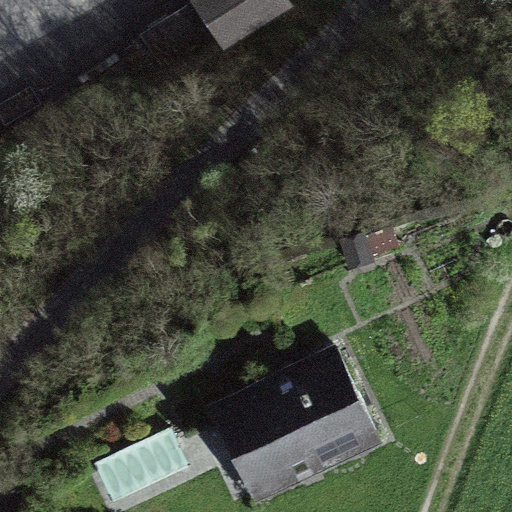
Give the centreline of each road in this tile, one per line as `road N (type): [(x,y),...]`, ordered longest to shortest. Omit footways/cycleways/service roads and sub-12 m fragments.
road 1 (residential): [(393,0),(0,395)]
road 2 (track): [(440,511),(511,311)]
road 3 (residential): [(0,82),(130,0)]
